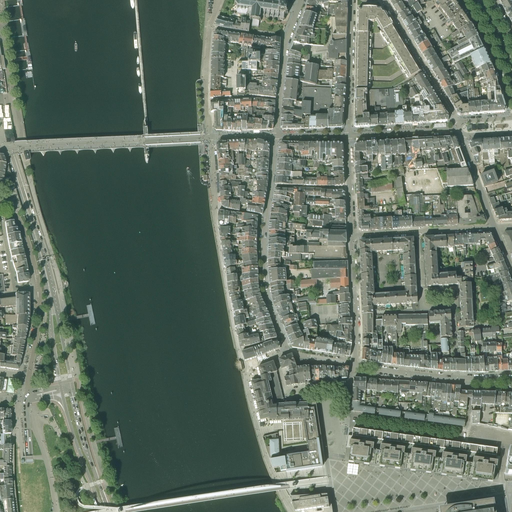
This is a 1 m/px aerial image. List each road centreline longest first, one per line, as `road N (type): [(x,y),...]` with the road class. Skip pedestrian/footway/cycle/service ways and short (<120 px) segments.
road 1 (secondary): [(71,383),(0,112)]
road 2 (residential): [(276,136),(263,279),(288,349)]
road 3 (secondary): [(0,128),(49,302)]
road 4 (residential): [(511,379),(353,364)]
road 5 (residential): [(460,123),(384,0)]
road 6 (residential): [(351,235),(495,228)]
road 7 (residential): [(301,0),(286,43),(276,136)]
road 8 (residential): [(348,135),(351,0)]
road 9 (secondary): [(109,511),(71,383)]
road 10 (residential): [(353,364),(351,235)]
road 11 (secondary): [(61,393),(102,511)]
